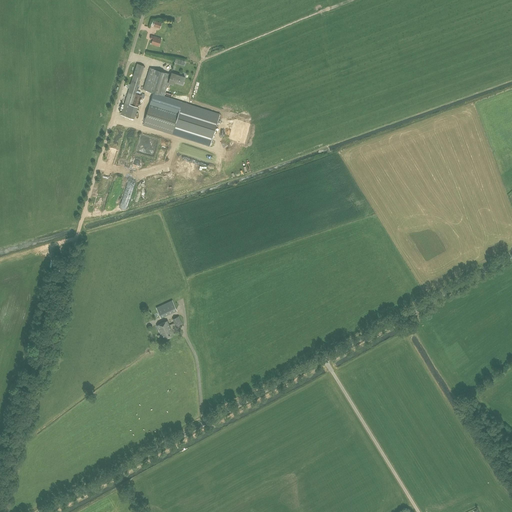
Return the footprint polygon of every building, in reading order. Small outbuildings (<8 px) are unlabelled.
[(161,38),(153,36),(151,35),(150,39),(152,40),(150,44),(158,46),(161,38)] [(124,103),(137,107),(141,95),(135,93),(144,66),(137,63),(124,103)] [(173,84),(174,82),(176,76),(171,74),(150,67),(143,89),(164,96),(168,83),(173,84)] [(176,74),(176,76),(174,82),(183,85),(185,77),(176,74)] [(182,104),(179,112),(150,103),(148,110),(143,125),(172,134),(209,147),(219,116),(182,104)] [(116,129),(107,158),(122,162),(131,134),(116,129)] [(174,300),(157,304),(160,314),(177,309),(174,300)] [(179,316),(172,319),(174,323),(169,325),(167,320),(156,325),(161,335),(162,334),(164,339),(174,335),(171,329),(176,327),(176,326),(182,323),(179,316)]
